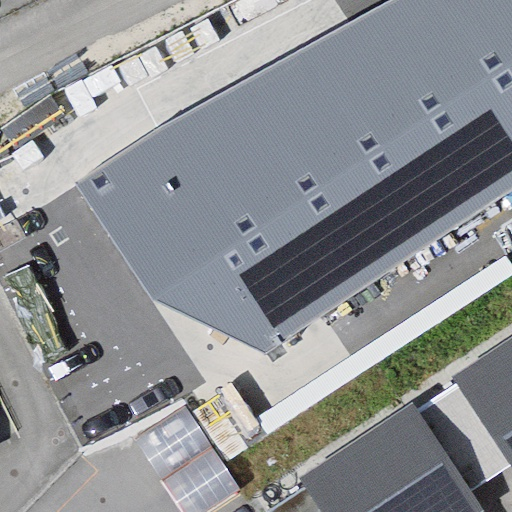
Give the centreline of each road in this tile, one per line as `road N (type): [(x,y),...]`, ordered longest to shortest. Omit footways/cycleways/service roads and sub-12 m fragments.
road 1 (unknown): [(83,31),(58,134),(79,189),(168,278),(172,302),(48,443)]
road 2 (unclassified): [(143,0),(0,75)]
